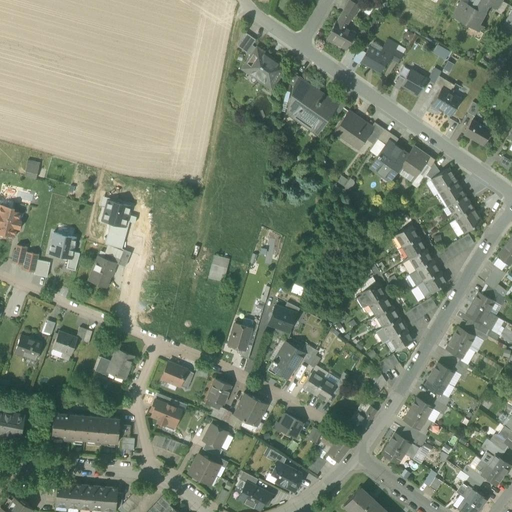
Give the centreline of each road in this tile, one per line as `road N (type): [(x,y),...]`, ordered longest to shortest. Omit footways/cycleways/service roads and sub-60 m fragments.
road 1 (residential): [(511,205),(356,457)]
road 2 (residential): [(511,196),(299,43)]
road 3 (track): [(244,1),(203,215)]
road 4 (residential): [(156,341),(323,422)]
road 5 (residential): [(0,275),(156,341)]
road 6 (residential): [(156,341),(134,395),(152,476)]
road 7 (residential): [(152,476),(19,465)]
